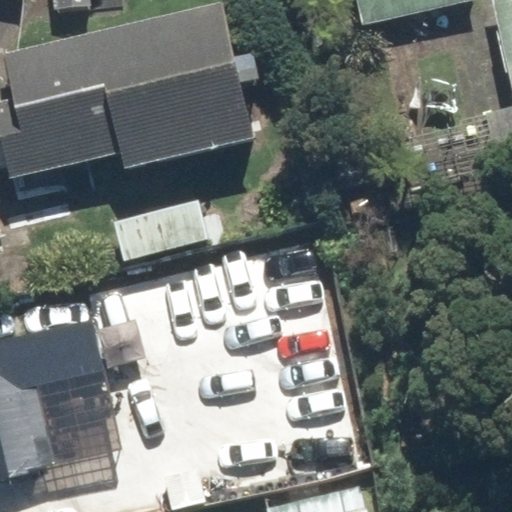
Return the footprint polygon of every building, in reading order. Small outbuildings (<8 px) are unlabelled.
[(117,0),(52,0),(53,18),(118,18),(117,0)] [(478,0),(358,0),(366,32),(480,4),(478,0)] [(511,0),(488,0),(511,112),(511,113),(482,120),(496,188),(511,184),(511,0)] [(220,8),(0,64),(0,264),(11,262),(0,217),(0,195),(117,166),(121,180),(253,146),(241,99),(268,92),(261,62),(235,69),(220,8)] [(108,234),(121,273),(207,245),(195,206),(108,234)] [(105,387),(93,325),(0,343),(0,492),(43,484),(35,446),(49,443),(41,400),(105,387)] [(50,443),(64,511),(131,511),(171,503),(154,421),(50,443)] [(362,511),(360,501),(312,511),(362,511)]
